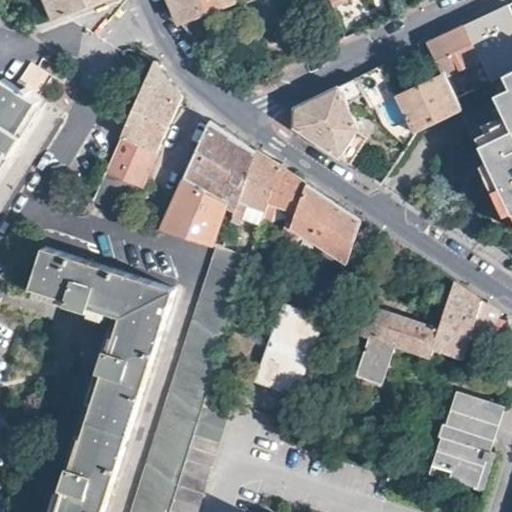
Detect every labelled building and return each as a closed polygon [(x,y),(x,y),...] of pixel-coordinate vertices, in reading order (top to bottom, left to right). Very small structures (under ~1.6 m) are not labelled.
[(45,0),(53,20),(104,0),(45,0)] [(170,0),(180,23),(238,0),(170,0)] [(484,63),(493,82),(508,75),(511,82),(511,88),(499,95),(508,114),(491,122),(494,128),(479,136),(494,168),(487,172),(502,205),(510,202),(511,205),(511,26),(511,24),(511,23),(511,11),(508,3),(465,24),(484,63)] [(443,73),(457,100),(475,91),(465,72),(484,63),(465,24),(444,34),(421,45),(424,52),(431,48),(443,73)] [(395,92),(416,133),(462,109),(457,100),(443,73),(412,88),(397,57),(382,64),(395,92)] [(170,79),(155,61),(104,173),(140,189),(184,95),(170,79)] [(332,89),(297,107),(296,125),(296,127),(297,128),(298,129),(351,164),(368,137),(358,131),(359,127),(358,126),(358,125),(358,124),(357,122),(353,114),(371,104),(395,92),(382,64),(332,89)] [(23,82),(40,89),(47,71),(30,65),(23,82)] [(0,159),(4,153),(9,157),(26,132),(22,129),(22,128),(21,127),(22,126),(38,100),(28,93),(31,90),(23,84),(20,88),(3,76),(0,80),(0,159)] [(243,139),(212,119),(184,179),(229,193),(229,195),(239,198),(256,148),(243,139)] [(256,148),(239,198),(236,206),(262,216),(268,202),(281,164),(270,157),(256,148)] [(268,202),(296,212),(308,182),(293,172),(281,164),(268,202)] [(140,189),(104,173),(92,200),(106,207),(105,210),(125,220),(140,189)] [(229,193),(184,179),(160,230),(210,246),(229,195),(229,193)] [(350,262),(363,219),(340,203),(308,182),(296,212),(291,224),(298,230),(346,260),(350,262)] [(276,243),(291,250),(298,230),(291,224),(285,221),(276,243)] [(269,266),(282,271),(291,250),(276,243),(268,264),(268,265),(269,266)] [(103,511),(175,290),(45,247),(44,247),(43,248),(30,286),(63,297),(62,302),(95,313),(97,308),(124,317),(113,352),(108,351),(99,380),(103,382),(78,462),(71,460),(63,486),(67,488),(68,488),(68,489),(68,490),(68,491),(60,511),(103,511)] [(168,511),(206,394),(234,304),(248,258),(220,250),(215,248),(131,511),(168,511)] [(468,289),(455,280),(435,327),(383,306),(373,328),(382,332),(366,369),(389,379),(405,341),(441,357),(468,289)] [(489,343),(499,309),(485,300),(468,289),(441,357),(439,362),(447,364),(451,353),(452,352),(453,352),(465,357),(473,337),(489,343)] [(324,316),(284,302),(278,320),(283,322),(298,328),(316,335),(322,319),(324,316)] [(511,382),(511,364),(496,359),(490,378),(511,384),(511,382)] [(489,454),(496,456),(497,451),(493,449),(492,449),(491,448),(491,447),(505,403),(457,388),(447,422),(442,420),(438,434),(442,435),(433,463),(452,469),(450,476),(479,485),(489,454)] [(198,511),(233,403),(206,394),(168,511),(198,511)]
